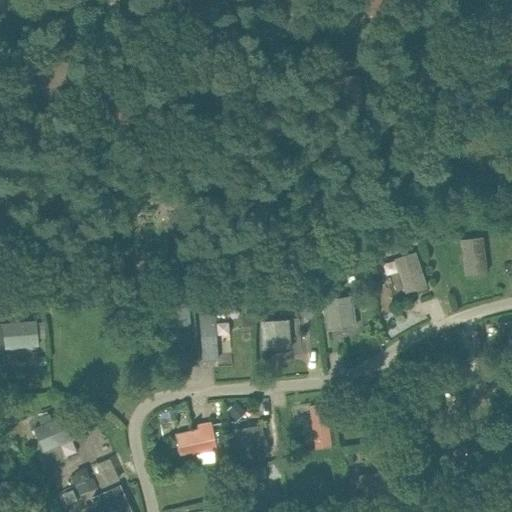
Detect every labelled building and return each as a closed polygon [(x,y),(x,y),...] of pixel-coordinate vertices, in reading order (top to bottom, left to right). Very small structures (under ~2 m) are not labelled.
[(511,0),(498,0),(496,12),(511,14),(511,0)] [(49,53),(24,93),(70,119),(82,100),(62,88),(74,69),(49,53)] [(210,82),(203,80),(197,97),(226,107),(234,80),(213,73),(210,82)] [(357,86),(347,79),(329,81),(333,111),(360,107),(357,86)] [(125,117),(125,125),(144,125),(143,94),(115,95),(115,117),(125,117)] [(164,185),(158,201),(174,207),(165,230),(182,236),(196,196),(164,185)] [(17,186),(8,213),(36,223),(45,196),(17,186)] [(461,240),(465,275),(487,272),(483,237),(461,240)] [(428,286),(416,251),(394,259),(406,293),(428,286)] [(328,329),(356,325),(352,297),(324,301),(328,329)] [(382,306),(386,330),(426,325),(423,300),(382,306)] [(89,309),(92,341),(90,341),(91,358),(123,354),(118,306),(89,309)] [(170,325),(191,324),(190,306),(169,307),(170,325)] [(221,359),(220,310),(201,310),(202,359),(221,359)] [(36,320),(4,323),(6,348),(38,346),(36,320)] [(289,320),(260,321),(263,349),(291,347),(289,320)] [(315,448),(333,447),(330,401),(312,402),(315,448)] [(392,408),(395,427),(393,427),(394,438),(408,436),(407,432),(445,427),(443,408),(402,414),(401,407),(392,408)] [(175,431),(182,458),(220,448),(213,421),(175,431)] [(263,439),(265,438),(263,425),(232,429),(237,464),(266,460),(263,439)] [(500,474),(495,435),(466,439),(470,478),(500,474)] [(120,454),(93,462),(101,486),(127,478),(120,454)] [(354,475),(356,489),(380,485),(382,500),(395,498),(396,507),(406,504),(399,468),(354,475)] [(268,511),(265,481),(239,485),(243,511),(268,511)] [(133,511),(121,483),(92,495),(99,511),(133,511)]
